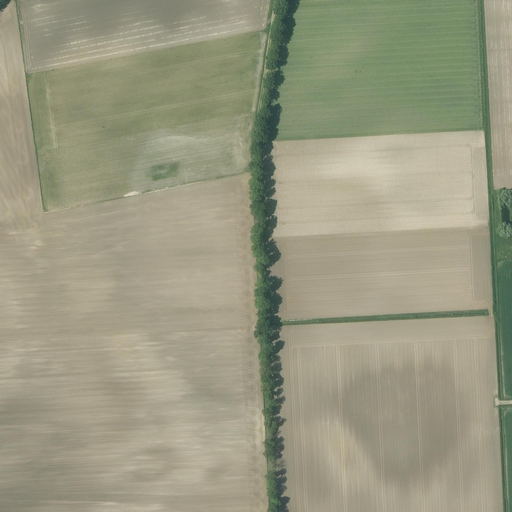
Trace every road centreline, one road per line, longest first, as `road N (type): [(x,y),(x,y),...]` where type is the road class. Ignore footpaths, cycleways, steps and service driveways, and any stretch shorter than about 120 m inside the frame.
road 1 (track): [(502,511),(493,317)]
road 2 (track): [(254,138),(276,0)]
